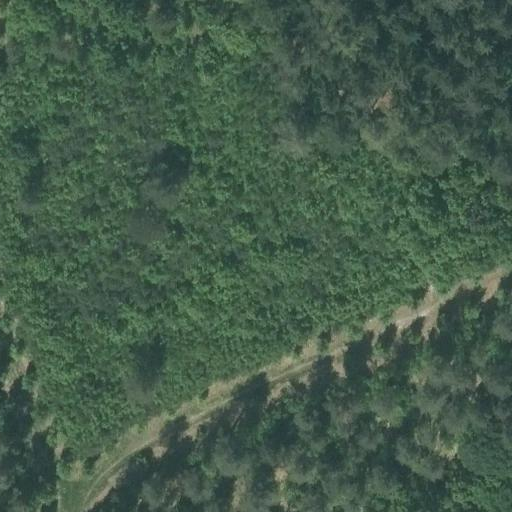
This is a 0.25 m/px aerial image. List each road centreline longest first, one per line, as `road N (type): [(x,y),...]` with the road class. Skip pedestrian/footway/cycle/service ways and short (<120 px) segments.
road 1 (track): [(97,511),(137,447),(447,295)]
road 2 (track): [(69,511),(0,327)]
